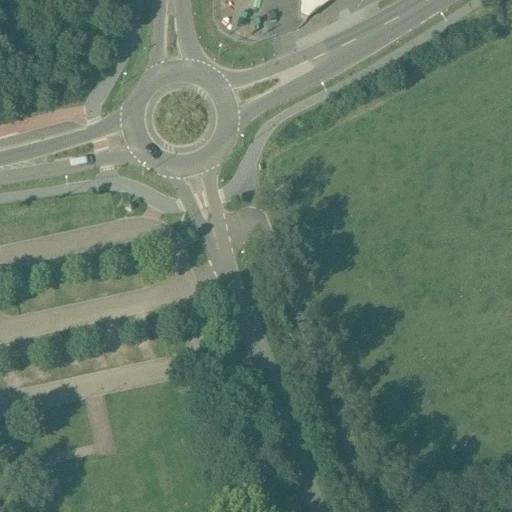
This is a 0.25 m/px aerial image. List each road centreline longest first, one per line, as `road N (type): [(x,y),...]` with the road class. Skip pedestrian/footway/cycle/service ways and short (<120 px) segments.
road 1 (unclassified): [(314,511),(191,168)]
road 2 (tertiary): [(428,0),(226,104)]
road 3 (tertiary): [(134,135),(0,168)]
